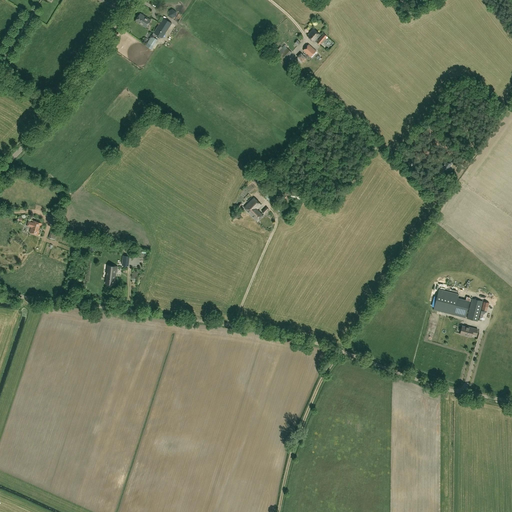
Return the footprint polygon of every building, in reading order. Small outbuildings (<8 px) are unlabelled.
[(135,21),(145,28),(150,20),(140,13),(135,21)] [(163,17),(153,32),(162,38),(172,23),(163,17)] [(313,28),(307,35),(314,42),(315,40),(319,44),(327,36),(324,33),(318,40),(316,39),(320,35),(313,28)] [(151,49),(157,40),(152,36),(145,45),(151,49)] [(316,51),(308,44),(303,50),(310,57),(316,51)] [(284,45),(278,52),(275,55),(289,67),(291,64),(286,59),(292,52),(284,45)] [(301,53),(297,57),(302,62),(306,58),(301,53)] [(447,170),(451,164),(446,161),(443,167),(447,170)] [(280,193),(280,192),(274,186),(265,195),(271,202),(280,193)] [(244,207),(252,215),(255,212),(255,211),(257,209),(261,205),(254,198),(244,207)] [(272,206),(276,212),(281,209),(276,203),(272,206)] [(263,215),(257,209),(255,211),(255,212),(252,215),(257,221),(263,215)] [(49,216),(58,219),(60,213),(51,210),(49,216)] [(38,235),(42,223),(33,220),(32,222),(28,221),(27,225),(31,226),(29,232),(38,235)] [(57,231),(51,229),(49,237),(54,239),(57,231)] [(114,284),(115,272),(116,272),(117,267),(114,266),(113,269),(107,269),(107,275),(108,275),(107,278),(106,278),(106,283),(114,284)] [(465,318),(469,301),(470,301),(470,297),(467,296),(465,300),(458,298),(459,294),(439,289),(433,309),(465,318)] [(472,298),(467,318),(477,321),(482,301),(472,298)] [(484,320),(487,312),(481,310),(479,319),(484,320)] [(462,326),(460,334),(471,337),(472,334),(476,335),(477,329),(468,327),(462,326)]
